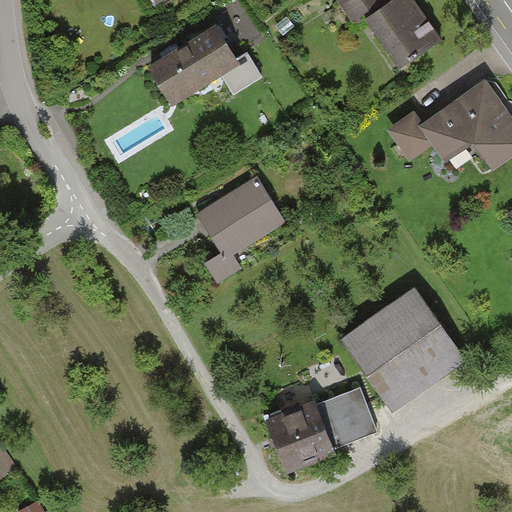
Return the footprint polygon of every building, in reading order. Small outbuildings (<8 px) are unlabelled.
[(339,0),(360,30),(370,23),(401,69),(449,38),(423,0),(339,0)] [(226,16),(150,62),(174,102),(219,75),(231,95),(262,76),(226,16)] [(511,160),(511,117),(487,80),(416,127),(461,194),(511,160)] [(262,176),(197,213),(227,264),(291,227),(262,176)] [(426,288),(347,340),(393,410),(472,359),(426,288)] [(324,400),(271,416),(288,471),(341,455),(324,400)] [(0,444),(0,483),(18,471),(0,444)] [(41,511),(36,503),(19,511),(41,511)]
